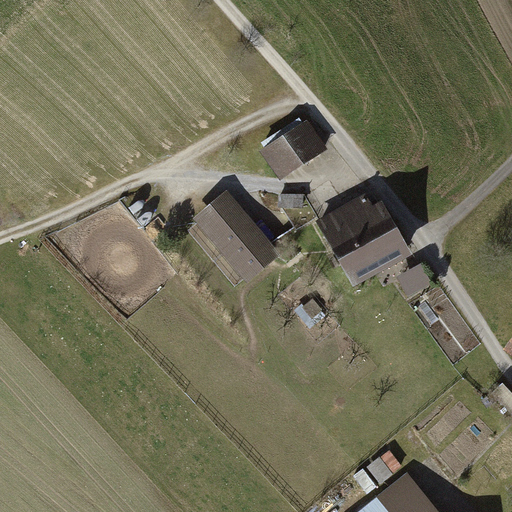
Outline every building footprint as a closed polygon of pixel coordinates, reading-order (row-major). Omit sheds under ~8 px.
[(308,122),(262,151),(279,179),(326,150),(308,122)] [(280,261),(226,193),(191,220),(246,288),(280,261)] [(318,222),(354,289),(407,261),(371,194),(318,222)] [(409,297),(434,284),(423,265),(399,278),(409,297)] [(429,511),(406,482),(366,511),(429,511)]
